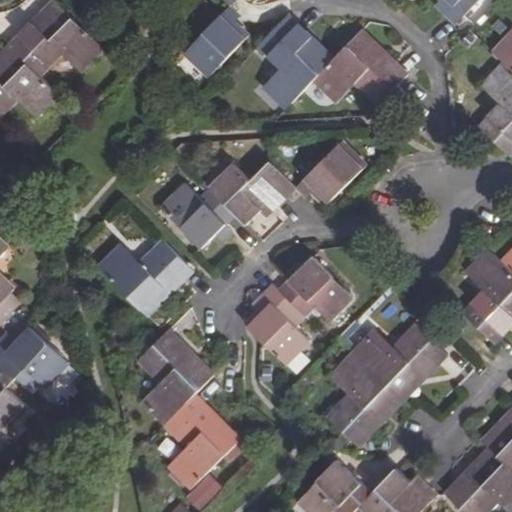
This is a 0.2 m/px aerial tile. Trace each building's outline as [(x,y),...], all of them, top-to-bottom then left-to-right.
[(11,46),(42,77),(65,54),(83,70),(105,49),(55,0),(11,46)] [(440,0),(460,20),(466,14),(480,0),(430,0),(436,5),(440,0)] [(185,53),(209,76),(248,35),(235,21),(241,14),(231,3),(185,53)] [(263,85),(287,110),(314,81),(334,60),(287,16),(258,46),(280,68),(263,85)] [(358,84),(380,104),(399,85),(410,73),(364,29),(334,60),(314,81),(338,104),(358,84)] [(506,63),(511,68),(511,33),(494,52),(506,63)] [(0,56),(0,120),(19,101),(36,117),(59,94),(42,77),(11,46),(0,56)] [(482,127),(511,156),(511,154),(511,68),(506,63),(484,87),(503,105),(482,127)] [(297,187),(308,197),(315,191),(328,204),(369,164),(345,140),(297,187)] [(237,214),(248,225),(261,211),(267,217),(287,197),(262,172),(252,181),(232,161),(207,185),(210,188),(237,214)] [(262,172),(287,197),(297,187),(272,161),(262,172)] [(164,208),(204,247),(237,214),(210,188),(200,198),(186,185),(164,208)] [(0,307),(15,291),(0,276),(0,261),(12,249),(0,237),(0,307)] [(98,265),(148,313),(192,268),(162,239),(139,261),(121,243),(98,265)] [(465,314),(495,344),(511,326),(511,270),(503,262),(490,249),(468,273),(487,290),(465,314)] [(511,270),(511,252),(503,262),(511,270)] [(280,292),(307,317),(317,307),(330,321),(354,295),(314,257),(291,280),(280,292)] [(267,344),(289,364),(311,341),(298,328),(291,322),(296,317),(302,323),(307,317),(280,292),(274,286),(257,304),(262,309),(248,324),(267,344)] [(291,322),(298,328),(302,323),(296,317),(291,322)] [(41,384),(47,389),(68,364),(26,325),(13,341),(7,335),(0,342),(0,361),(18,379),(26,370),(41,384)] [(355,353),(405,400),(449,354),(418,325),(394,348),(376,330),(355,353)] [(143,405),(166,427),(196,396),(215,376),(169,332),(152,348),(139,361),(163,384),(143,405)] [(329,416),(360,447),(405,400),(355,353),(332,376),(351,395),(329,416)] [(0,427),(1,428),(6,432),(30,408),(8,389),(18,379),(0,361),(0,427)] [(18,379),(34,393),(41,384),(26,370),(18,379)] [(171,471),(192,492),(242,442),(196,396),(166,427),(191,451),(171,471)] [(493,448),(511,466),(511,412),(486,441),(493,448)] [(448,495),(465,511),(492,511),(502,502),(511,511),(511,466),(493,448),(458,484),(448,495)] [(359,511),(361,511),(375,495),(341,463),(300,504),(308,511),(359,511)] [(361,511),(362,511),(421,511),(438,495),(427,485),(419,478),(413,483),(399,470),(375,495),(361,511)]
